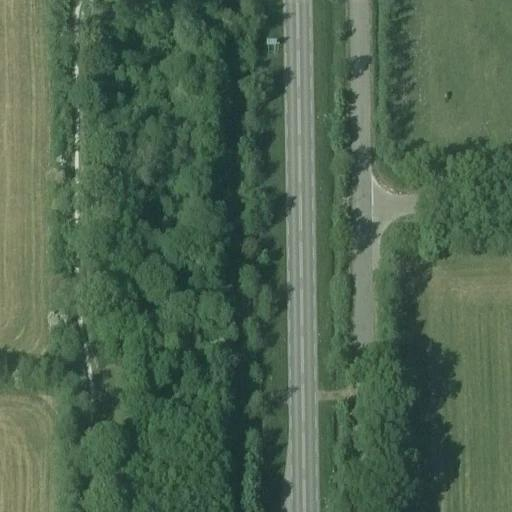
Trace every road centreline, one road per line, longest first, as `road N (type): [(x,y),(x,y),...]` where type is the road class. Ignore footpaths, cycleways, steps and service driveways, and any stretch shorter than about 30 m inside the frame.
road 1 (primary): [(303,511),(296,0)]
road 2 (unknown): [(237,511),(232,0)]
road 3 (unclassified): [(365,511),(361,204)]
road 4 (unclassified): [(361,204),(358,0)]
road 5 (unclassified): [(361,204),(511,202)]
